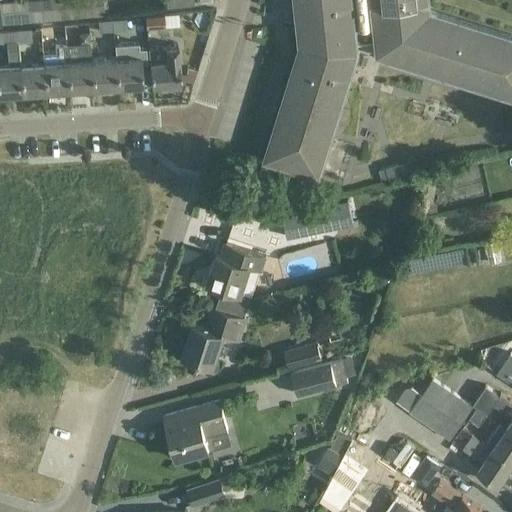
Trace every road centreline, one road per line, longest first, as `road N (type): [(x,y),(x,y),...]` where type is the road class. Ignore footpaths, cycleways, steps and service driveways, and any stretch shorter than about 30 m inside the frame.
road 1 (residential): [(77,511),(205,124)]
road 2 (residential): [(0,129),(176,117),(205,124)]
road 3 (residential): [(205,124),(247,0)]
